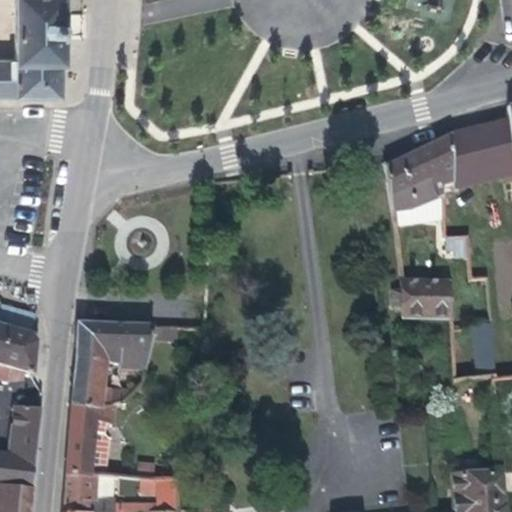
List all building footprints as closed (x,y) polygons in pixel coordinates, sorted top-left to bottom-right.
[(13,0),(15,60),(0,59),(0,96),(61,96),(60,62),(64,62),(64,57),(64,0),(13,0)] [(450,135),(454,185),(511,171),(511,150),(511,146),(510,146),(508,122),(450,135)] [(450,135),(398,159),(384,163),(392,213),(409,210),(437,199),(443,199),(442,188),(454,185),(450,135)] [(392,213),(394,228),(444,221),(443,199),(437,199),(409,210),(392,213)] [(466,237),(445,239),(446,252),(454,252),(455,258),(468,256),(466,237)] [(449,319),(447,283),(401,282),(401,293),(393,293),(393,309),(401,309),(402,320),(449,319)] [(0,326),(31,335),(36,316),(0,305),(0,326)] [(107,363),(76,324),(70,403),(96,408),(96,410),(101,408),(104,388),(107,363)] [(76,324),(107,363),(118,366),(118,370),(136,372),(136,375),(142,375),(148,341),(150,327),(76,324)] [(17,371),(26,373),(33,375),(36,343),(31,335),(0,326),(0,366),(12,370),(17,371)] [(489,326),(474,328),(479,377),(493,375),(489,326)] [(176,342),(176,328),(150,327),(148,341),(176,342)] [(206,356),(207,329),(176,328),(176,342),(176,355),(206,356)] [(12,370),(0,366),(0,380),(9,383),(12,370)] [(26,373),(17,371),(15,378),(24,381),(26,373)] [(134,390),(104,388),(101,408),(114,404),(123,402),(134,390)] [(19,396),(14,407),(40,409),(41,398),(19,396)] [(67,432),(93,434),(102,435),(104,424),(112,425),(114,404),(101,408),(96,410),(96,408),(70,403),(67,432)] [(14,407),(9,456),(35,458),(40,409),(14,407)] [(88,477),(93,434),(67,432),(67,441),(63,477),(88,477)] [(0,487),(32,490),(35,458),(9,456),(0,454),(0,487)] [(503,511),(500,472),(452,475),(454,511),(503,511)] [(112,511),(113,505),(113,477),(88,477),(63,477),(62,495),(60,511),(112,511)] [(138,494),(155,494),(174,494),(174,482),(138,482),(138,494)] [(0,511),(29,511),(32,490),(0,487),(0,511)] [(174,511),(174,494),(155,494),(155,505),(155,511),(174,511)] [(222,511),(222,499),(197,499),(196,511),(222,511)]
